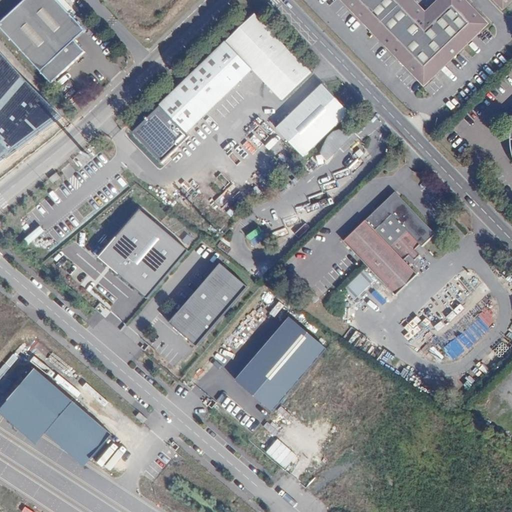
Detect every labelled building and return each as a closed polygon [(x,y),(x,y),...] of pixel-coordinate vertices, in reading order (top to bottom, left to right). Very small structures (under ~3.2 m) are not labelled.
[(56,0),(25,0),(0,23),(0,27),(51,83),(80,58),(80,46),(75,40),(86,31),(56,0)] [(341,0),(423,85),(486,24),(463,0),(439,0),(425,14),(411,0),(341,0)] [(493,0),(502,8),(510,0),(493,0)] [(253,70),(281,101),(311,73),(256,15),(160,105),(161,106),(186,132),(253,70)] [(0,164),(64,117),(26,80),(0,50),(0,164)] [(349,114),(322,85),(275,129),(302,158),(322,139),(349,114)] [(190,137),(186,132),(161,106),(133,133),(162,163),(190,137)] [(339,137),(351,134),(346,129),(334,132),(329,137),(323,154),(330,150),(335,140),(339,137)] [(352,135),(351,134),(339,137),(335,140),(330,150),(323,154),(327,158),(352,135)] [(60,177),(56,172),(49,178),(53,183),(60,177)] [(399,196),(396,199),(392,196),(344,240),(397,295),(418,275),(404,259),(410,254),(414,260),(420,254),(415,248),(420,244),(422,245),(435,233),(401,196),(399,196)] [(144,209),(103,257),(151,298),(192,250),(144,209)] [(32,235),(42,252),(47,249),(37,232),(32,235)] [(174,324),(201,347),(251,289),(224,265),(174,324)] [(374,281),(365,272),(346,292),(354,300),(374,281)] [(241,383),(277,413),(331,352),(294,321),(241,383)] [(47,433),(85,465),(114,439),(36,368),(0,409),(0,410),(37,445),(47,433)] [(147,419),(140,413),(137,417),(144,423),(147,419)] [(162,455),(145,478),(149,481),(166,458),(162,455)]
